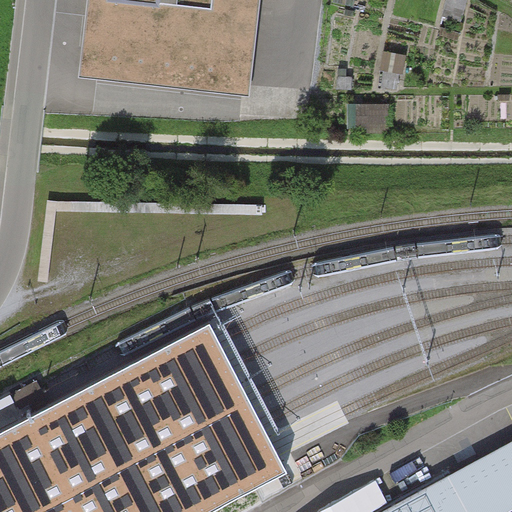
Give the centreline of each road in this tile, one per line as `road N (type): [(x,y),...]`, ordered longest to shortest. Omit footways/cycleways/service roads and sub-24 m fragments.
road 1 (residential): [(41,0),(16,224),(0,282)]
road 2 (residential): [(511,395),(297,511)]
